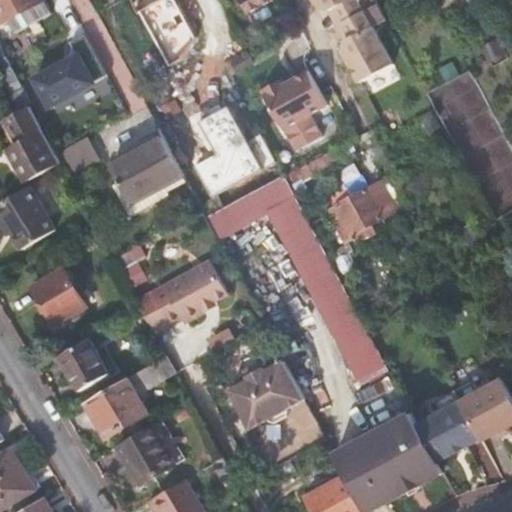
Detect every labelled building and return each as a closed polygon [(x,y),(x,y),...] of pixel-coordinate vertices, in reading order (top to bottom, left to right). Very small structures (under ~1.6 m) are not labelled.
[(0,0),(0,17),(2,22),(41,0),(0,0)] [(243,0),(250,12),(273,0),(243,0)] [(393,65),(357,0),(318,0),(322,7),(332,10),(338,7),(346,21),(340,24),(340,25),(346,22),(354,36),(348,39),(346,49),(363,81),(393,65)] [(357,0),(393,65),(396,63),(375,26),(388,19),(378,0),(357,0)] [(32,101),(0,40),(0,69),(13,93),(0,101),(0,105),(6,116),(32,101)] [(109,73),(95,45),(85,50),(100,78),(109,73)] [(81,52),(31,75),(48,110),(98,87),(81,52)] [(285,79),(265,90),(285,127),(297,150),(324,135),(312,113),(329,104),(311,71),(288,83),(285,79)] [(52,137),(46,125),(43,127),(31,105),(13,116),(25,138),(15,144),(14,145),(32,178),(61,160),(49,139),(52,137)] [(3,122),(15,144),(25,138),(13,116),(3,122)] [(186,173),(165,135),(114,163),(123,179),(133,197),(158,184),(160,187),(181,175),(186,173)] [(68,147),(77,165),(100,154),(91,136),(68,147)] [(350,156),(344,145),(310,163),(315,174),(350,156)] [(287,172),(208,214),(220,236),(270,208),(352,359),(379,345),(370,327),(287,172)] [(184,180),(181,175),(160,187),(158,184),(133,197),(123,179),(115,183),(130,210),(184,180)] [(385,178),(368,187),(340,203),(357,235),(355,236),(356,237),(358,236),(359,240),(378,229),(374,222),(400,208),(385,178)] [(30,186),(0,203),(0,208),(9,225),(24,250),(57,230),(30,186)] [(211,258),(173,279),(193,317),(206,310),(204,306),(215,299),(230,291),(211,258)] [(35,285),(49,310),(54,307),(62,320),(89,304),(66,267),(35,285)] [(193,317),(173,279),(152,291),(170,324),(183,317),(186,321),(193,317)] [(111,371),(90,337),(61,355),(81,389),(111,371)] [(177,371),(168,353),(130,376),(141,393),(177,371)] [(252,378),(231,389),(252,427),(270,418),(271,421),(277,422),(289,416),(290,411),(289,408),(308,399),(286,360),(268,370),(266,366),(250,375),(252,378)] [(247,370),(250,375),(266,366),(263,361),(247,370)] [(130,376),(89,400),(111,435),(151,411),(141,393),(130,376)] [(501,429),(511,423),(511,386),(506,376),(464,398),(484,435),(485,437),(501,429)] [(464,398),(421,421),(441,458),(484,435),(464,398)] [(420,483),(447,469),(441,458),(421,421),(421,420),(415,410),(389,424),(377,430),(355,442),(353,443),(337,451),(336,452),(348,474),(368,511),(369,511),(385,502),(409,489),(420,483)] [(154,424),(119,445),(142,485),(177,464),(154,424)] [(14,449),(0,457),(0,509),(37,488),(14,449)] [(233,475),(224,457),(211,464),(221,482),(233,475)] [(368,511),(348,474),(307,496),(316,511),(366,511),(368,511)] [(208,511),(188,478),(150,501),(157,511),(208,511)] [(55,511),(47,497),(21,511),(55,511)]
